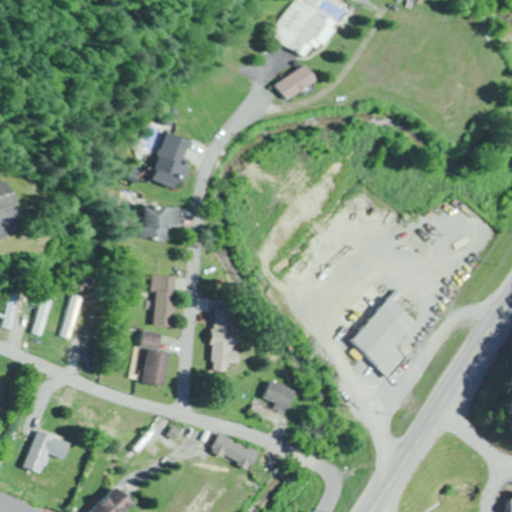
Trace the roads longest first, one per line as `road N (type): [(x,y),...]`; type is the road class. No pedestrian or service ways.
road 1 (residential): [(173,415),(193,200),(211,154),(270,81)]
road 2 (residential): [(327,511),(334,485),(320,465),(107,394)]
road 3 (secondary): [(369,511),(511,301)]
